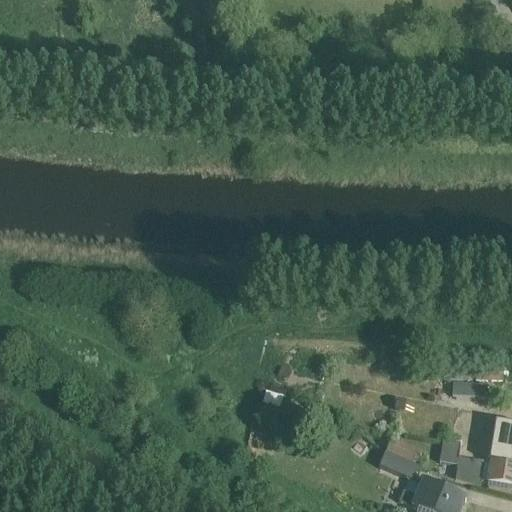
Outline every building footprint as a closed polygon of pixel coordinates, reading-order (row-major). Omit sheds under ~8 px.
[(422,370),(418,392),(434,395),(433,399),(452,402),(455,383),(471,383),(472,371),(422,370)] [(502,372),(476,371),(476,383),(502,383),(502,372)] [(360,376),(360,386),(378,386),(378,376),(360,376)] [(263,391),(260,403),(278,407),(280,399),(275,398),(276,394),(263,391)] [(419,408),(417,431),(457,434),(459,411),(419,408)] [(493,442),(496,419),(485,417),(482,438),(478,437),(478,432),(466,431),(465,438),(493,442)] [(458,461),(511,469),(511,421),(496,419),(493,442),(465,438),(461,438),(459,447),(458,461)] [(384,458),(421,470),(427,456),(392,441),(384,458)] [(511,469),(458,461),(459,447),(442,444),(439,466),(457,468),(455,480),(480,488),(480,485),(511,490),(511,469)] [(421,470),(384,458),(379,470),(408,482),(398,505),(413,511),(461,511),(465,502),(416,482),(421,470)]
